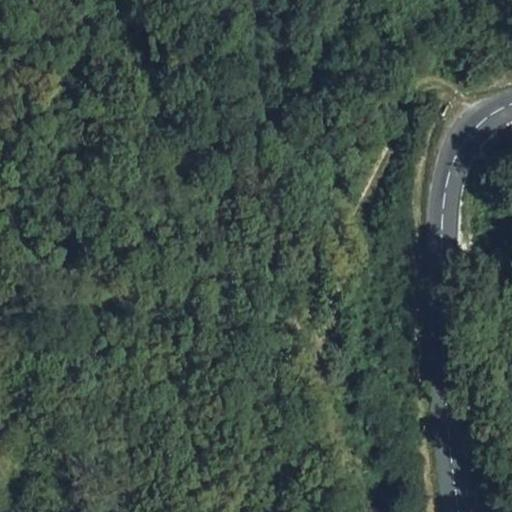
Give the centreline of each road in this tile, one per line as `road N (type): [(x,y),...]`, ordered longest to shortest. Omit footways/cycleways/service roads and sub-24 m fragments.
road 1 (secondary): [(511,103),(462,141),(443,191),(458,511)]
road 2 (track): [(353,223),(418,92),(436,82),(452,87),(486,116)]
